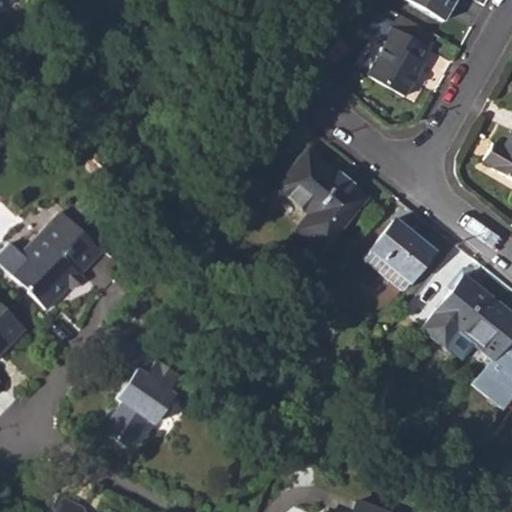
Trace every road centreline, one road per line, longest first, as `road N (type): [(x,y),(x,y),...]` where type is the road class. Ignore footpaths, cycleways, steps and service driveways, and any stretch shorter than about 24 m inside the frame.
road 1 (residential): [(17,431),(167,238)]
road 2 (residential): [(412,181),(511,6)]
road 3 (residential): [(296,55),(339,119),(412,181)]
road 4 (residential): [(17,431),(170,511)]
road 5 (residential): [(412,181),(511,259)]
